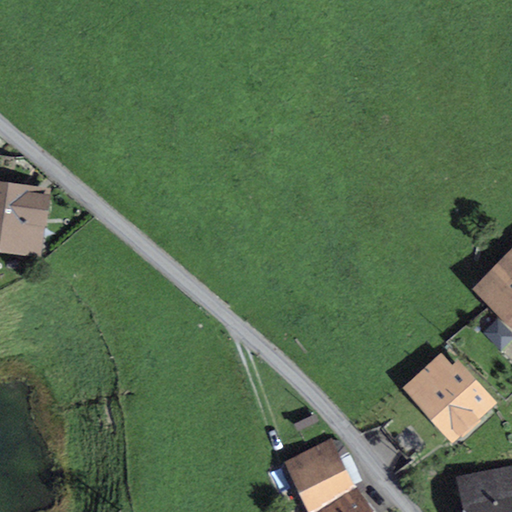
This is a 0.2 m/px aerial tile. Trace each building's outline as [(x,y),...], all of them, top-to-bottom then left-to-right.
[(0,153),(0,176),(22,180),(25,156),(0,153)] [(0,246),(46,252),(55,184),(22,180),(0,176),(0,246)] [(511,315),(511,252),(481,287),(511,315)] [(460,440),(504,401),(465,357),(459,363),(448,351),(410,384),(460,440)] [(290,461),(317,511),(319,511),(360,483),(335,437),(290,461)] [(511,511),(511,464),(465,474),(472,511),(511,511)] [(381,511),(360,483),(319,511),(381,511)]
